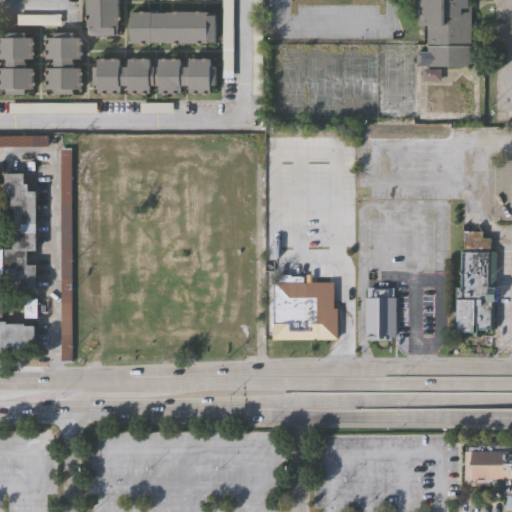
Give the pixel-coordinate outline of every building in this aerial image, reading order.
[(86,28),(86,0),(118,0),(118,27),(117,27),(117,35),(87,35),(87,28),(86,28)] [(222,0),(232,0),(233,78),(222,78),(222,0)] [(251,0),(261,0),(262,94),(252,94),(251,0)] [(467,0),(467,5),(471,5),(471,66),(416,66),(415,52),(427,51),(426,26),(418,27),(418,12),(414,12),(413,0),(467,0)] [(130,44),(130,12),(206,11),(206,13),(215,13),(215,42),(207,42),(207,44),(130,44)] [(16,26),(16,14),(60,14),(60,26),(16,26)] [(7,93),(7,88),(0,88),(0,66),(7,66),(7,58),(0,58),(0,37),(7,37),(7,32),(24,32),(24,36),(32,36),(32,58),(26,58),(26,67),(33,67),(33,87),(25,87),(25,93),(7,93)] [(54,94),(54,90),(46,90),(46,68),(53,68),(53,60),(46,60),(46,38),(54,38),(54,33),(70,33),(70,37),(79,37),(79,59),(72,59),(72,68),(80,68),(80,88),(72,88),(72,94),(54,94)] [(98,92),(98,85),(92,85),(92,66),(97,66),(97,58),(118,58),(118,65),(128,65),(128,59),(149,59),(149,66),(158,66),(158,58),(178,58),(178,65),(189,65),(189,58),(210,58),(210,66),(214,66),(215,85),(210,85),(210,93),(189,93),(189,85),(179,85),(179,93),(159,93),(159,85),(149,85),(149,92),(128,92),(128,85),(119,85),(119,92),(98,92)] [(139,114),(138,102),(172,102),(172,114),(139,114)] [(7,113),(7,103),(95,103),(96,113),(7,113)] [(62,145),(0,145),(0,133),(62,133),(62,145)] [(64,359),(63,147),(73,147),(74,359),(64,359)] [(0,249),(16,249),(16,205),(13,205),(13,194),(6,194),(6,173),(25,173),(25,183),(28,183),(28,190),(38,190),(38,250),(28,250),(28,264),(38,264),(37,289),(5,289),(5,274),(0,274),(0,249)] [(457,331),(456,286),(461,286),(461,251),(492,250),(495,250),(495,328),(473,328),(473,331),(457,331)] [(273,340),(273,325),(275,325),(275,285),(279,285),(279,276),(284,276),(284,284),(292,284),(292,277),(304,277),(304,283),(309,283),(309,275),(313,275),(313,282),(330,282),(330,272),(334,272),(334,282),(335,282),(335,309),(338,309),(338,340),(273,340)] [(389,338),(389,340),(375,340),(375,338),(366,338),(366,308),(359,308),(359,301),(366,301),(366,298),(369,298),(369,289),(395,288),(395,299),(398,299),(398,338),(389,338)] [(35,349),(15,349),(15,347),(4,347),(4,350),(0,349),(0,290),(4,290),(4,313),(8,313),(8,323),(26,323),(26,326),(35,326),(35,349)] [(39,320),(39,301),(25,301),(25,320),(39,320)] [(470,448),(470,452),(467,452),(467,487),(492,487),(496,500),(509,497),(511,496),(511,444),(507,444),(507,446),(470,448)]
